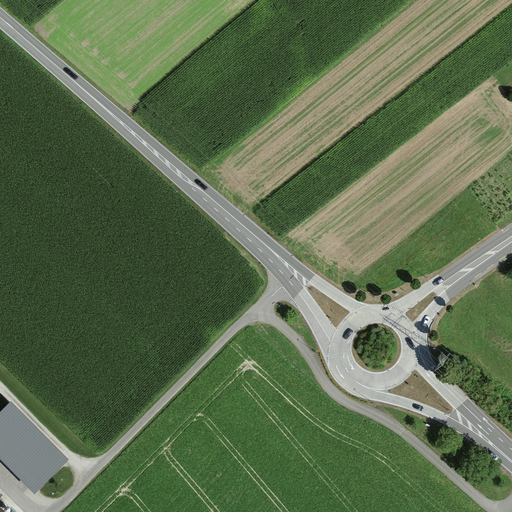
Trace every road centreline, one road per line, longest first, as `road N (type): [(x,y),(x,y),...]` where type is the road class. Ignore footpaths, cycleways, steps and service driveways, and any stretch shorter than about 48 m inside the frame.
road 1 (primary): [(0,18),(250,236)]
road 2 (unclassified): [(248,314),(274,320),(336,392),(382,417),(495,511)]
road 3 (track): [(53,511),(248,314)]
road 4 (primary): [(345,366),(369,392),(496,442)]
road 5 (primary): [(364,311),(321,291),(250,236)]
